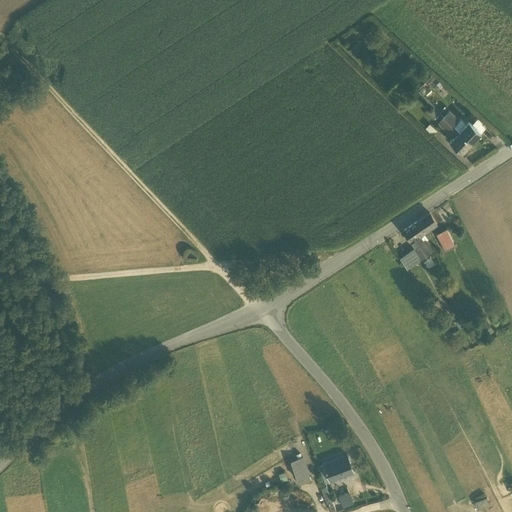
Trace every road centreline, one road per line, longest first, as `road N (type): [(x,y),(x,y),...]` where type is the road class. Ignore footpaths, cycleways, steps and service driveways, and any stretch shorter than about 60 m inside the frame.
road 1 (track): [(0,36),(216,265),(350,253)]
road 2 (residential): [(259,310),(96,382),(0,466)]
road 3 (tertiary): [(259,310),(511,150)]
road 4 (track): [(0,284),(216,265),(259,310)]
road 5 (tertiary): [(404,511),(366,438),(259,310)]
